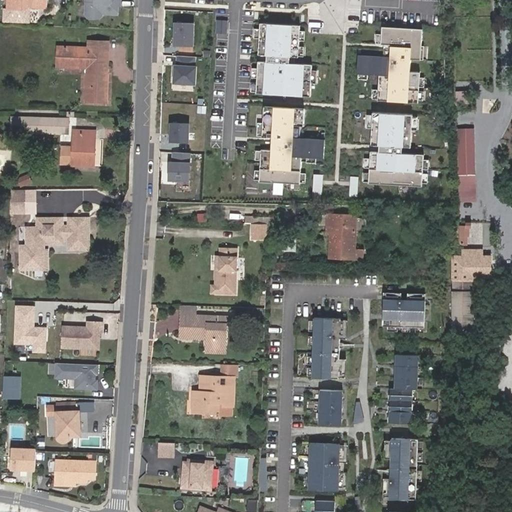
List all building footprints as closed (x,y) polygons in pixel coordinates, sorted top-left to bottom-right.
[(48,9),(48,0),(7,0),(7,9),(16,9),(25,10),(28,10),(28,8),(48,9)] [(116,14),(117,5),(119,5),(119,0),(85,0),(85,15),(88,18),(98,18),(101,16),(101,11),(106,11),(108,14),(116,14)] [(7,8),(4,8),(3,22),(31,23),(32,10),(28,10),(25,10),(16,9),(7,9),(7,8)] [(193,44),(195,22),(176,21),(174,43),(193,44)] [(301,26),(260,24),(255,94),(311,97),(313,64),(298,63),(301,26)] [(423,28),(382,26),(380,56),(358,55),(357,73),(380,74),(379,100),(419,103),(423,28)] [(106,69),(110,69),(111,40),(100,39),(88,39),(88,46),(58,45),(58,67),(87,69),(86,102),(98,102),(109,103),(110,75),(106,75),(106,69)] [(195,82),(196,65),(195,65),(195,55),(178,54),(177,64),(175,64),(174,81),(195,82)] [(306,107),(264,106),(261,182),(300,184),(301,157),(325,158),(326,140),(305,139),(306,107)] [(414,115),(373,113),(369,183),(424,186),(426,153),(412,152),(414,115)] [(71,134),(71,117),(12,115),(12,123),(11,132),(71,134)] [(189,140),(190,122),(172,121),(170,139),(189,140)] [(475,127),(457,127),(458,200),(476,200),(475,127)] [(98,152),(98,130),(74,129),(73,145),(62,145),(62,165),(96,167),(98,152)] [(189,179),(191,151),(174,150),(173,160),(169,160),(168,178),(189,179)] [(211,183),(211,189),(247,192),(249,176),(206,173),(205,182),(211,183)] [(30,174),(18,178),(20,182),(22,187),(33,182),(30,174)] [(23,208),(23,191),(12,191),(12,208),(23,208)] [(35,207),(35,191),(23,191),(23,208),(35,207)] [(333,213),(333,231),(332,256),(356,256),(356,214),(333,213)] [(21,247),(21,269),(43,269),(43,244),(43,241),(59,241),(59,238),(63,238),(68,238),(72,238),(72,246),(85,246),(85,220),(72,220),(72,227),(68,227),(62,227),(59,227),(59,220),(38,220),(38,229),(27,229),(27,247),(21,247)] [(72,246),(72,238),(68,238),(68,250),(88,249),(88,220),(85,220),(85,246),(72,246)] [(269,239),(269,223),(253,222),(252,238),(269,239)] [(296,251),(296,237),(283,237),(282,251),(296,251)] [(215,269),(215,282),(215,292),(237,293),(239,247),(221,247),(220,255),(219,269),(215,269)] [(473,279),(473,256),(453,255),(453,279),(473,279)] [(473,325),(473,291),(453,291),(453,324),(473,325)] [(425,327),(425,301),(385,299),(384,325),(425,327)] [(162,314),(163,304),(155,304),(154,314),(162,314)] [(34,306),(15,305),(15,345),(32,345),(32,353),(47,353),(47,327),(34,326),(34,306)] [(182,305),(182,324),(181,338),(194,338),(194,334),(208,335),(208,339),(207,352),(226,353),(227,337),(223,336),(224,325),(219,325),(220,317),(195,316),(195,306),(182,305)] [(228,325),(234,326),(234,318),(220,317),(219,325),(224,325),(228,325)] [(338,377),(340,318),(314,317),(312,376),(338,377)] [(87,326),(63,325),(63,336),(62,348),(101,350),(102,321),(88,321),(87,326)] [(416,389),(417,355),(396,355),(395,389),(391,388),(390,422),(411,423),(412,389),(416,389)] [(100,391),(101,366),(58,364),(57,379),(77,380),(77,390),(100,391)] [(222,364),(222,376),(235,376),(237,376),(237,365),(222,364)] [(206,392),(201,391),(194,391),(193,412),(220,413),(220,402),(224,402),(224,406),(234,407),(235,376),(222,376),(201,375),(201,387),(206,387),(206,392)] [(5,377),(4,398),(18,399),(19,378),(5,377)] [(341,424),(342,391),(320,390),(319,423),(341,424)] [(85,437),(83,410),(77,410),(76,401),(58,402),(58,436),(57,438),(58,439),(60,441),(61,442),(63,442),(64,442),(66,442),(68,440),(69,439),(70,438),(71,437),(85,437)] [(417,439),(391,437),(391,440),(385,440),(384,458),(390,459),(389,478),(383,479),(383,496),(389,497),(389,499),(398,500),(408,500),(416,500),(416,496),(422,496),(422,487),(417,486),(417,481),(422,481),(422,471),(418,470),(417,450),(423,451),(423,442),(418,441),(417,439)] [(175,458),(175,443),(158,442),(158,458),(175,458)] [(338,490),(340,444),(310,443),(308,488),(338,490)] [(39,448),(14,447),(14,459),(13,470),(38,471),(39,460),(39,448)] [(187,460),(182,460),(180,489),(212,491),(214,460),(187,458),(187,460)] [(91,478),(91,461),(56,460),(56,485),(65,486),(65,482),(77,482),(89,483),(91,481),(91,478)] [(91,461),(91,478),(99,478),(99,462),(91,461)] [(334,511),(335,501),(315,500),(314,511),(334,511)] [(255,511),(256,502),(248,502),(247,511),(255,511)]
